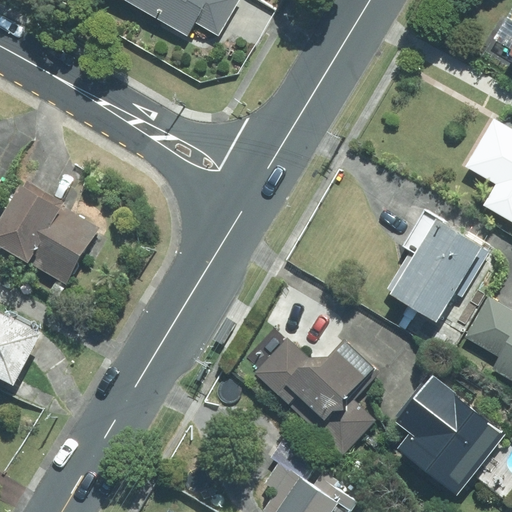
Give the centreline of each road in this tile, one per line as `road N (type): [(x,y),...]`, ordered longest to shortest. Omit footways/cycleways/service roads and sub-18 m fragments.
road 1 (secondary): [(62,511),(233,217)]
road 2 (residential): [(28,59),(269,156)]
road 3 (residential): [(233,217),(28,59)]
road 4 (secondary): [(269,156),(365,0)]
